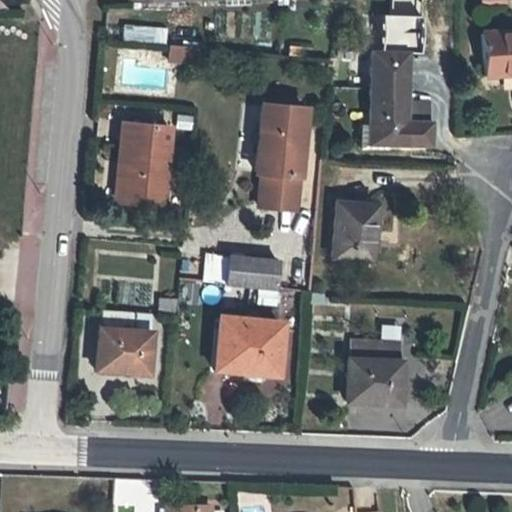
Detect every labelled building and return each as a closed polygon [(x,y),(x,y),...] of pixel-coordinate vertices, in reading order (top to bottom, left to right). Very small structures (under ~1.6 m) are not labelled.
[(122,26),(122,38),(166,39),(166,26),(122,26)] [(511,29),(481,32),(483,74),(511,72),(511,29)] [(167,59),(186,60),(188,45),(169,43),(167,59)] [(188,45),(186,60),(197,61),(199,46),(188,45)] [(369,51),(368,123),(367,142),(428,143),(429,121),(404,120),(404,104),(405,51),(369,51)] [(261,171),(258,205),(294,208),(303,107),(261,103),(255,171),(261,171)] [(429,104),(404,104),(404,120),(429,121),(429,104)] [(161,204),(168,126),(124,122),(117,200),(161,204)] [(367,148),(367,142),(368,123),(358,123),(357,148),(367,148)] [(369,239),(372,204),(335,201),(332,256),(371,259),(373,240),(369,239)] [(273,288),(276,259),(215,253),(212,281),(273,288)] [(157,314),(174,315),(175,299),(158,298),(157,314)] [(98,310),(94,365),(111,367),(111,369),(145,372),(148,331),(132,329),(134,313),(98,310)] [(235,363),(234,373),(249,374),(249,369),(273,371),(278,322),(219,317),(215,361),(235,363)] [(349,340),(348,358),(346,358),(345,396),(362,397),(362,400),(396,401),(397,360),(395,360),(396,342),(349,340)] [(214,371),(234,373),(235,363),(215,361),(214,371)] [(24,476),(24,497),(69,498),(70,477),(24,476)]
